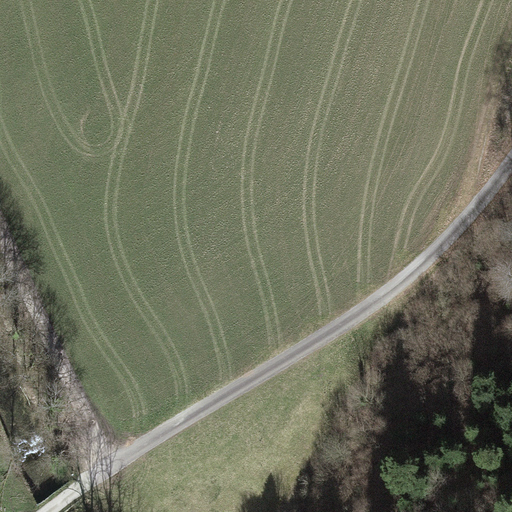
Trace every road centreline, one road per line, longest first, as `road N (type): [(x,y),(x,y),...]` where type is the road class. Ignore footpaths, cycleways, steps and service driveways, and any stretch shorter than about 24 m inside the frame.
road 1 (track): [(104,469),(0,223)]
road 2 (track): [(479,202),(481,106),(511,33)]
